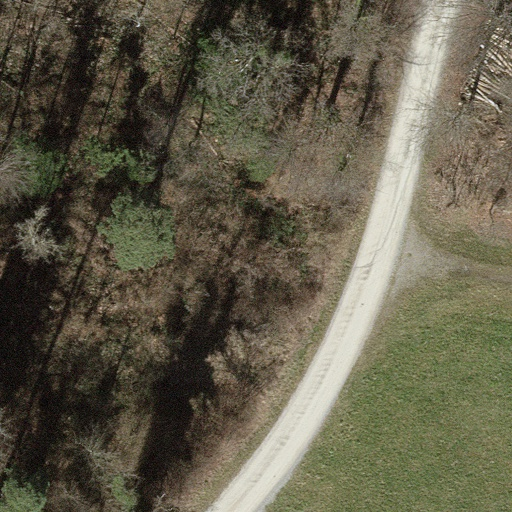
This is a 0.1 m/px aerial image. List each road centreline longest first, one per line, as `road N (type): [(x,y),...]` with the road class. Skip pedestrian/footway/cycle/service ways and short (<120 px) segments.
road 1 (unclassified): [(227,511),(348,349),(390,252),(456,0)]
road 2 (track): [(390,252),(511,288)]
